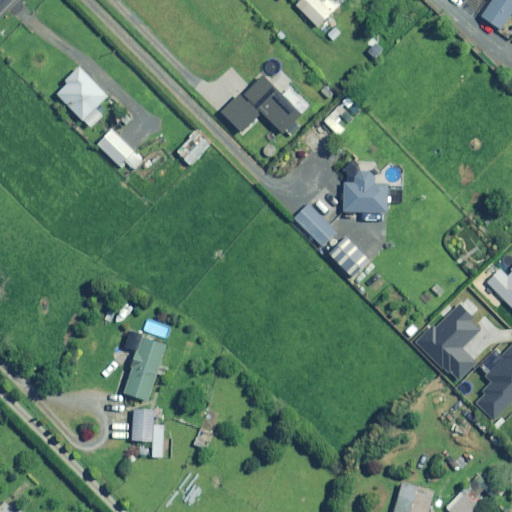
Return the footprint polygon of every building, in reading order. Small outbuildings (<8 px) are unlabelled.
[(331,11),(319,0),(300,0),(295,5),(316,26),(331,11)] [(485,0),(474,0),(470,6),(478,11),(485,0)] [(511,0),(490,0),(480,16),(499,29),(511,10),(511,0)] [(110,94),(83,65),(68,78),(71,81),(60,91),(85,117),(110,94)] [(237,94),(220,111),(240,131),(260,112),(281,133),(299,114),(261,76),(240,98),(237,94)] [(136,149),(114,127),(100,142),(121,163),(136,149)] [(210,147),(196,132),(176,151),(190,165),(210,147)] [(343,183),(343,211),(386,212),(387,184),(373,184),(373,178),(368,171),(359,171),(354,177),(353,183),(343,183)] [(339,231),(311,202),(297,216),(325,244),(339,231)] [(373,258),(351,236),(334,252),(356,274),(373,258)] [(499,270),(486,283),(511,308),(511,267),(510,270),(511,272),(506,277),(499,270)] [(476,316),(463,303),(438,327),(435,324),(418,340),(444,367),(446,366),(451,371),(453,369),(461,378),(478,362),(464,347),(482,329),(472,319),(476,316)] [(169,343),(146,335),(127,392),(150,399),(169,343)] [(511,347),(505,355),(507,357),(489,375),(493,379),(484,388),(487,391),(478,400),(495,418),(511,401),(511,347)] [(154,440),(156,409),(136,408),(134,439),(154,440)] [(394,511),(428,511),(436,488),(405,479),(394,511)] [(465,491),(450,508),(453,511),(478,511),(482,507),(465,491)]
